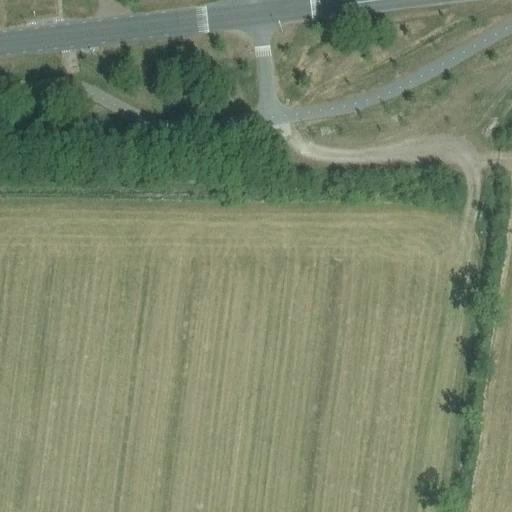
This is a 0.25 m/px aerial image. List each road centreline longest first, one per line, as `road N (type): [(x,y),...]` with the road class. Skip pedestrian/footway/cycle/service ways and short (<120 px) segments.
road 1 (tertiary): [(0,44),(259,16)]
road 2 (tertiary): [(259,16),(388,0)]
